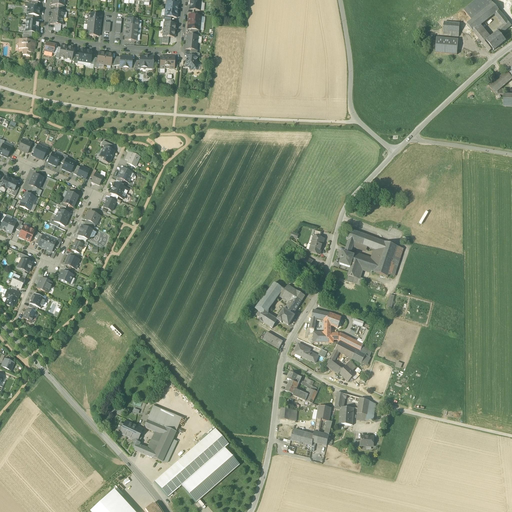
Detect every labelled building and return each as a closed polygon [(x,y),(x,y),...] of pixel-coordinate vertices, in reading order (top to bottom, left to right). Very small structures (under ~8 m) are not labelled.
[(476,0),(463,11),(471,21),(492,4),(489,0),(476,0)] [(190,10),(200,11),(200,2),(201,2),(194,1),(190,1),(190,10)] [(166,3),(165,10),(177,11),(178,4),(172,4),(166,3)] [(481,26),(494,15),(498,11),(493,4),(492,4),(471,21),(467,25),(473,32),(481,26)] [(33,16),(39,17),(40,9),(33,8),(28,8),(27,15),(33,16)] [(176,18),(177,11),(165,10),(165,17),(171,18),(176,18)] [(52,11),(51,18),(63,19),(63,15),(62,15),(63,12),(62,12),(56,11),(52,11)] [(494,15),(501,23),(505,19),(498,11),(494,15)] [(189,16),(188,23),(200,24),(201,17),(192,16),(189,16)] [(62,23),(63,19),(51,18),(50,25),(55,25),(61,26),(61,23),(62,23)] [(127,19),(126,26),(138,27),(139,20),(127,19)] [(32,22),(26,21),(25,32),(32,33),(37,33),(38,23),(32,22)] [(511,26),(507,22),(503,25),(497,31),(498,32),(500,35),(511,26)] [(164,23),(163,30),(175,31),(176,24),(170,24),(164,23)] [(199,31),(200,24),(188,23),(187,29),(190,30),(199,31)] [(443,33),(451,33),(459,34),(460,24),(444,23),(443,33)] [(126,26),(125,33),(137,34),(138,27),(126,26)] [(491,38),(481,26),(473,32),(489,53),(493,50),(486,41),(491,38)] [(174,38),(175,31),(163,30),(162,37),(168,38),(174,38)] [(493,50),(494,51),(506,41),(500,35),(498,32),(491,38),(486,41),(493,50)] [(136,41),(137,34),(125,33),(124,40),(136,41)] [(187,35),(186,42),(197,44),(198,37),(192,36),(187,35)] [(435,53),(457,55),(458,40),(436,38),(435,53)] [(26,57),(30,57),(30,54),(33,54),(34,46),(32,46),(32,44),(33,44),(33,42),(31,42),(22,41),(20,41),(19,45),(19,50),(23,50),(23,56),(26,56),(26,57)] [(196,50),(197,44),(186,42),(185,49),(191,50),(196,51),(196,50)] [(44,52),(53,54),(54,49),(55,45),(46,44),(44,52)] [(59,59),(65,60),(67,48),(61,47),(59,53),(58,59),(59,59)] [(74,49),(67,48),(65,60),(71,61),(72,56),(74,49)] [(78,62),(84,63),(86,51),(79,50),(79,56),(78,62)] [(92,52),(86,51),(84,63),(90,64),(91,59),(92,52)] [(97,64),(104,65),(105,54),(98,53),(98,59),(97,64)] [(112,55),(105,54),(104,65),(111,66),(111,61),(112,55)] [(187,68),(190,71),(191,70),(196,71),(196,66),(198,65),(195,62),(196,61),(197,60),(196,59),(196,57),(190,56),(186,56),(186,60),(187,61),(187,63),(186,63),(186,64),(185,67),(187,68)] [(506,72),(507,72),(511,67),(511,58),(510,56),(500,65),(506,72)] [(149,69),(152,69),(152,68),(153,64),(153,57),(149,57),(149,58),(145,57),(140,57),(140,61),(139,68),(140,68),(148,68),(149,69)] [(160,69),(174,70),(174,61),(174,58),(160,57),(160,69)] [(120,67),(131,68),(132,58),(128,58),(127,59),(124,58),(120,58),(120,66),(120,67)] [(506,72),(488,87),(495,95),(500,90),(511,78),(507,72),(506,72)] [(511,107),(511,95),(504,95),(503,107),(511,107)] [(18,150),(27,154),(31,145),(22,141),(18,150)] [(104,148),(110,150),(112,146),(103,142),(101,147),(104,148)] [(0,155),(7,158),(11,149),(7,148),(7,147),(3,145),(1,150),(0,151),(0,155)] [(33,157),(42,161),(45,155),(45,154),(47,151),(47,150),(38,146),(37,146),(35,152),(33,157)] [(103,162),(109,164),(114,152),(110,150),(104,148),(101,154),(102,154),(101,158),(104,160),(103,162)] [(52,153),(48,164),(56,167),(58,163),(61,157),(56,155),(52,153)] [(130,166),(135,168),(139,159),(131,155),(128,162),(127,163),(130,165),(130,166)] [(64,165),(62,170),(70,174),(75,163),(66,160),(66,159),(64,165)] [(77,177),(85,180),(89,171),(81,168),(77,176),(77,177)] [(127,183),(129,184),(131,180),(130,179),(132,174),(124,171),(122,170),(120,175),(118,176),(117,179),(122,181),(127,183)] [(91,183),(99,186),(103,178),(95,174),(92,180),(91,183)] [(34,188),(38,190),(43,179),(34,175),(29,186),(34,188)] [(5,191),(6,189),(10,180),(5,177),(2,184),(0,187),(0,188),(5,191)] [(18,183),(10,180),(6,189),(8,190),(11,192),(11,191),(13,192),(16,187),(18,183)] [(118,198),(122,199),(124,199),(128,192),(127,190),(123,188),(116,185),(115,184),(110,194),(112,195),(118,198)] [(35,195),(39,197),(42,191),(38,190),(34,188),(31,193),(35,195)] [(68,193),(65,199),(75,203),(78,198),(68,193)] [(25,194),(22,200),(32,205),(35,199),(35,198),(33,198),(27,195),(25,194)] [(73,209),(75,203),(65,199),(63,204),(67,206),(73,209)] [(104,209),(111,212),(115,203),(111,201),(108,199),(104,209)] [(30,211),(32,205),(22,200),(19,207),(30,211)] [(59,211),(56,216),(67,221),(70,215),(59,210),(59,211)] [(94,225),(96,226),(100,218),(89,213),(85,221),(86,221),(94,225)] [(64,228),(67,221),(56,216),(53,223),(59,225),(64,228)] [(5,219),(3,223),(0,229),(5,232),(10,221),(5,219)] [(16,224),(10,221),(5,232),(11,235),(13,229),(16,224)] [(18,238),(24,241),(29,230),(23,227),(18,238)] [(87,240),(94,238),(96,233),(82,227),(78,236),(87,240)] [(34,232),(29,230),(24,241),(30,243),(34,232)] [(346,240),(349,241),(354,243),(364,246),(367,236),(350,230),(346,240)] [(314,237),(320,239),(322,233),(314,231),(312,237),(314,237)] [(38,247),(45,250),(50,239),(43,236),(42,237),(38,245),(38,247)] [(309,252),(320,255),(324,240),(320,239),(314,237),(309,252)] [(385,243),(371,238),(367,248),(375,251),(372,261),(354,254),(354,256),(350,268),(346,282),(353,284),(355,277),(358,267),(372,271),(375,272),(385,243)] [(55,242),(50,239),(45,250),(51,253),(53,247),(56,242),(55,242)] [(53,247),(58,249),(61,241),(57,239),(55,242),(56,242),(53,247)] [(352,248),(354,243),(349,241),(344,253),(350,255),(352,248)] [(71,251),(79,255),(83,246),(79,244),(75,242),(71,251)] [(365,253),(367,248),(364,246),(354,243),(352,248),(365,253)] [(398,247),(385,243),(375,272),(375,273),(388,277),(398,247)] [(403,249),(398,247),(388,277),(393,279),(403,249)] [(340,265),(350,268),(354,256),(350,255),(344,253),(340,265)] [(22,259),(29,263),(30,259),(21,254),(19,258),(21,260),(22,259)] [(78,266),(76,266),(79,261),(78,260),(69,257),(69,256),(67,260),(68,260),(65,266),(75,270),(76,270),(78,266)] [(299,267),(307,272),(313,262),(305,257),(299,267)] [(18,268),(28,273),(30,269),(30,270),(31,267),(32,264),(29,263),(22,259),(21,260),(19,264),(17,267),(18,268)] [(355,277),(361,279),(363,272),(371,274),(372,271),(358,267),(355,277)] [(58,280),(69,285),(73,276),(72,276),(64,272),(62,271),(58,280)] [(12,286),(20,290),(22,286),(22,285),(22,284),(23,284),(25,281),(24,281),(16,277),(15,277),(14,276),(13,279),(12,281),(12,282),(10,285),(12,286)] [(361,279),(355,277),(353,284),(363,287),(365,280),(361,279)] [(41,279),(36,289),(47,294),(52,284),(50,283),(43,280),(41,279)] [(255,310),(259,312),(262,314),(262,315),(265,311),(269,311),(279,296),(284,290),(274,283),(255,310)] [(285,291),(284,290),(279,296),(289,303),(298,308),(305,297),(288,286),(285,291)] [(18,296),(18,295),(13,293),(10,292),(7,291),(5,290),(3,294),(5,295),(4,298),(7,299),(5,304),(13,308),(18,296)] [(38,308),(40,309),(45,299),(43,298),(37,296),(34,295),(34,294),(29,305),(30,305),(38,308)] [(293,316),(298,308),(289,303),(284,310),(293,316)] [(28,321),(31,323),(35,314),(27,310),(23,319),(25,320),(26,322),(28,321)] [(283,322),(289,326),(294,317),(293,316),(284,310),(277,320),(277,321),(278,321),(282,324),(283,322)] [(270,316),(269,311),(265,311),(262,315),(262,314),(261,317),(258,320),(263,323),(267,315),(270,316)] [(321,322),(325,323),(328,323),(330,315),(313,311),(312,319),(316,320),(321,321),(321,322)] [(277,320),(270,316),(267,315),(263,323),(272,329),(278,321),(277,321),(277,320)] [(341,319),(330,315),(328,323),(325,323),(325,329),(325,332),(330,333),(330,329),(331,326),(337,329),(341,319)] [(361,342),(364,343),(369,331),(366,330),(361,342)] [(313,343),(327,344),(327,339),(330,339),(330,334),(330,333),(325,332),(325,334),(314,333),(313,343)] [(283,342),(267,333),(263,341),(279,350),(283,342)] [(327,339),(327,344),(333,344),(333,340),(338,341),(338,335),(330,334),(330,339),(327,339)] [(341,335),(338,335),(338,341),(355,349),(358,343),(341,335)] [(339,353),(362,365),(366,356),(360,353),(340,343),(335,351),(339,353)] [(363,346),(358,343),(355,349),(360,352),(363,346)] [(294,354),(315,364),(318,357),(309,353),(310,350),(298,345),(294,354)] [(360,353),(366,356),(362,365),(367,367),(371,359),(370,358),(373,351),(363,346),(360,352),(360,353)] [(318,356),(324,359),(327,353),(321,350),(318,356)] [(334,364),(339,353),(335,351),(333,356),(326,367),(332,372),(337,366),(334,364)] [(1,367),(10,371),(14,364),(5,360),(1,367)] [(345,368),(351,374),(353,372),(356,368),(350,362),(345,368)] [(339,375),(348,383),(356,374),(353,372),(351,374),(345,368),(343,370),(338,376),(339,375)] [(410,368),(405,388),(409,389),(415,369),(410,368)] [(293,396),(296,391),(299,384),(301,381),(302,378),(290,373),(287,380),(290,381),(285,392),(293,395),(293,396)] [(299,384),(308,388),(310,390),(311,390),(317,393),(319,390),(301,381),(299,384)] [(308,395),(296,391),(293,396),(303,400),(312,404),(317,393),(311,390),(308,395)] [(335,410),(340,411),(340,408),(342,408),(344,399),(346,400),(347,396),(337,393),(335,409),(335,410)] [(369,402),(360,399),(359,403),(357,415),(367,416),(369,402)] [(377,405),(369,402),(367,416),(366,422),(369,422),(374,421),(377,405)] [(117,414),(124,416),(126,408),(120,406),(117,414)] [(149,416),(147,420),(176,432),(182,419),(153,406),(150,414),(148,413),(148,415),(149,416)] [(328,422),(329,422),(331,409),(324,407),(319,406),(318,411),(316,420),(321,421),(322,421),(328,422)] [(354,409),(342,408),(340,408),(340,411),(340,413),(343,413),(343,417),(349,417),(349,416),(353,416),(354,409)] [(280,420),(290,421),(291,410),(286,410),(282,409),(280,420)] [(339,425),(352,426),(353,416),(349,416),(349,417),(343,417),(343,413),(340,413),(339,425)] [(199,415),(190,423),(192,425),(187,430),(196,440),(210,427),(199,415)] [(172,440),(176,432),(147,420),(145,426),(147,429),(154,432),(162,435),(172,440)] [(125,421),(123,425),(121,431),(119,434),(135,441),(139,443),(141,438),(139,437),(143,430),(125,421)] [(215,430),(177,463),(190,478),(224,448),(228,445),(215,430)] [(311,447),(312,447),(312,443),(313,436),(293,431),(291,441),(300,444),(300,445),(302,446),(302,444),(311,447)] [(154,432),(146,449),(154,453),(162,435),(154,432)] [(312,443),(327,447),(327,446),(328,440),(329,436),(325,435),(314,432),(313,436),(312,443)] [(151,458),(162,463),(172,440),(162,435),(154,453),(151,458)] [(361,446),(373,447),(374,438),(362,437),(361,441),(361,446)] [(172,440),(162,463),(166,465),(177,442),(172,440)] [(130,449),(136,452),(139,446),(140,443),(139,443),(135,441),(130,449)] [(151,458),(154,453),(146,449),(142,448),(140,453),(151,458)] [(190,478),(181,486),(196,503),(239,465),(224,448),(190,478)] [(181,486),(190,478),(177,463),(154,482),(168,498),(181,486)] [(133,511),(113,491),(108,496),(123,511),(133,511)] [(123,511),(108,496),(89,511),(123,511)]
